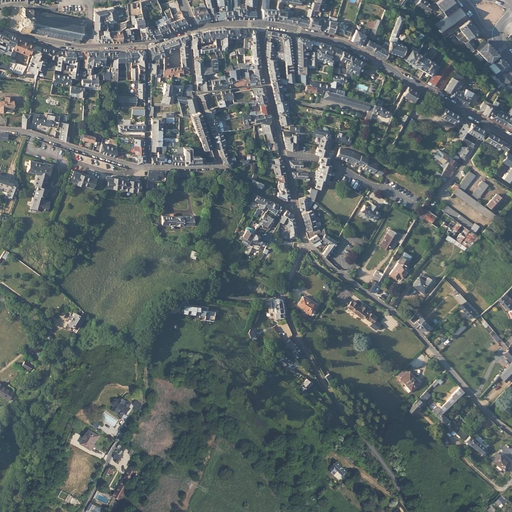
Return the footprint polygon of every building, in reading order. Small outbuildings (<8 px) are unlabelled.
[(219,19),(223,18),(221,0),(215,0),(216,5),(218,5),(219,13),(219,19)] [(221,0),(223,18),(227,18),(232,18),(231,11),(231,10),(228,10),(227,5),(226,0),(221,0)] [(261,0),(261,17),(262,19),(266,19),(268,19),(271,14),(271,9),(268,8),(267,0),(261,0)] [(420,6),(429,11),(433,5),(424,0),(420,0),(418,3),(417,4),(420,6)] [(439,0),(436,3),(445,15),(457,6),(452,0),(439,0)] [(279,2),(280,1),(279,1),(277,9),(275,20),(278,20),(283,21),(286,9),(286,7),(284,6),(284,9),(281,8),(282,3),(279,2)] [(322,4),(313,2),(311,9),(315,10),(321,11),(322,6),(322,4)] [(385,8),(377,6),(361,2),(357,14),(371,18),(367,28),(372,28),(378,30),(385,8)] [(205,7),(204,4),(200,5),(200,6),(199,6),(202,21),(206,20),(209,20),(207,13),(207,12),(206,11),(206,10),(205,9),(205,7)] [(244,5),(244,19),(247,19),(255,19),(255,11),(249,10),(249,5),(244,5)] [(202,21),(199,6),(193,8),(193,6),(190,7),(196,23),(200,22),(202,21)] [(213,19),(216,19),(215,13),(214,6),(208,7),(208,12),(210,20),(213,19)] [(434,44),(434,45),(444,37),(467,19),(457,6),(445,15),(434,24),(421,31),(427,35),(426,37),(431,42),(434,44)] [(48,13),(48,12),(47,12),(47,13),(41,12),(41,11),(40,10),(39,12),(32,10),(32,9),(31,9),(31,10),(24,8),(23,7),(22,8),(22,9),(22,10),(22,11),(22,12),(21,13),(22,13),(20,14),(19,15),(20,16),(21,16),(22,17),(21,19),(21,20),(21,21),(20,21),(19,22),(18,22),(18,23),(19,23),(19,24),(19,25),(19,27),(18,27),(19,28),(18,29),(18,30),(19,30),(27,31),(26,32),(27,32),(71,41),(71,42),(80,43),(80,41),(81,37),(84,35),(85,36),(85,35),(86,30),(87,30),(87,29),(86,29),(86,23),(84,22),(84,20),(77,19),(77,18),(76,17),(76,19),(72,18),(72,17),(71,17),(71,18),(68,17),(68,16),(67,16),(67,17),(62,16),(62,15),(61,15),(61,16),(55,15),(56,14),(55,13),(54,14),(48,13)] [(109,42),(114,42),(113,31),(110,31),(109,27),(112,27),(111,21),(115,21),(112,7),(104,8),(108,21),(106,22),(106,27),(106,29),(107,36),(108,36),(109,42)] [(104,8),(94,11),(93,21),(94,21),(94,23),(94,25),(94,27),(94,28),(102,28),(106,27),(106,22),(108,21),(104,8)] [(295,16),(294,24),(299,25),(306,27),(309,16),(310,13),(311,9),(309,8),(307,13),(306,19),(295,16)] [(275,20),(277,9),(271,9),(271,14),(268,19),(275,20)] [(292,11),(286,9),(283,21),(283,22),(286,22),(290,23),(291,15),(292,11)] [(387,51),(401,55),(405,45),(397,43),(397,41),(395,41),(402,18),(397,14),(388,46),(386,50),(387,51)] [(121,30),(127,24),(130,24),(129,16),(127,17),(128,20),(120,23),(121,30)] [(309,16),(306,27),(310,28),(314,28),(315,23),(316,17),(309,16)] [(329,32),(332,33),(333,30),(336,21),(337,18),(329,16),(329,19),(327,26),(326,31),(329,32)] [(186,25),(183,17),(174,20),(177,28),(181,27),(186,25)] [(318,24),(327,26),(329,19),(319,17),(318,24)] [(167,20),(172,30),(175,29),(177,28),(174,20),(173,21),(173,20),(171,21),(169,18),(167,19),(167,20)] [(148,39),(151,38),(149,30),(146,19),(142,19),(143,26),(145,39),(148,39)] [(363,23),(355,19),(353,27),(358,31),(363,23)] [(467,19),(444,37),(447,41),(455,35),(458,39),(464,35),(466,39),(476,31),(467,19)] [(333,30),(343,33),(346,25),(345,24),(340,23),(336,21),(333,30)] [(159,34),(160,34),(164,32),(169,31),(165,22),(163,23),(156,26),(157,27),(159,34)] [(131,28),(135,28),(135,27),(136,27),(135,23),(132,24),(130,24),(127,24),(121,30),(121,42),(124,42),(127,42),(127,41),(126,29),(131,28)] [(353,27),(346,25),(343,33),(350,36),(353,27)] [(356,43),(359,45),(364,35),(364,34),(358,31),(353,27),(350,36),(349,39),(356,43)] [(93,29),(92,29),(93,34),(93,38),(94,39),(95,40),(97,41),(100,41),(100,35),(101,34),(101,30),(102,30),(102,28),(94,28),(93,29)] [(155,37),(159,36),(155,28),(149,30),(151,38),(155,37)] [(251,37),(251,29),(247,29),(242,28),(237,28),(237,36),(244,36),(244,38),(251,38),(251,37)] [(374,40),(378,30),(372,28),(369,38),(374,40)] [(201,31),(198,32),(199,39),(199,41),(203,41),(213,39),(214,43),(215,50),(220,49),(218,39),(217,29),(213,29),(209,29),(207,30),(201,31)] [(282,43),(280,33),(272,31),(266,30),(266,31),(265,35),(264,40),(271,41),(276,42),(282,43)] [(288,36),(286,34),(283,34),(280,33),(282,43),(289,44),(288,36)] [(6,42),(8,37),(2,34),(0,37),(0,53),(2,54),(3,52),(2,52),(4,46),(1,45),(3,41),(6,42)] [(6,42),(4,46),(2,52),(3,52),(9,55),(16,37),(9,34),(8,37),(6,42)] [(180,37),(176,38),(178,46),(185,43),(182,36),(180,37)] [(304,47),(303,37),(300,37),(297,36),(295,38),(296,44),(296,48),(304,47)] [(21,48),(23,40),(22,40),(20,39),(17,37),(16,37),(9,55),(14,56),(17,47),(21,48)] [(314,57),(319,41),(314,40),(309,38),(309,45),(311,45),(313,46),(313,51),(310,50),(310,49),(309,49),(309,51),(309,57),(314,57)] [(364,48),(369,51),(374,43),(373,42),(368,39),(366,42),(365,41),(361,47),(364,48)] [(174,47),(172,40),(164,43),(160,44),(163,56),(162,73),(162,76),(171,76),(183,76),(183,73),(184,73),(190,76),(190,75),(188,74),(189,72),(187,70),(189,67),(187,55),(187,46),(186,43),(185,43),(178,46),(178,47),(179,47),(181,56),(181,58),(181,67),(168,68),(167,53),(166,53),(165,50),(167,50),(167,51),(168,52),(169,52),(170,51),(169,49),(174,47)] [(271,41),(264,40),(264,45),(264,49),(265,49),(271,50),(274,51),(274,45),(271,44),(271,41)] [(466,49),(471,54),(476,49),(481,44),(477,40),(472,45),(471,44),(466,49)] [(498,54),(485,40),(481,44),(476,49),(488,62),(498,54)] [(330,53),(330,45),(326,44),(319,41),(314,57),(316,57),(328,61),(328,64),(331,65),(331,62),(330,53)] [(30,52),(32,44),(26,42),(24,49),(30,52)] [(422,42),(418,49),(410,62),(417,66),(423,56),(421,55),(427,45),(422,42)] [(290,53),(289,44),(282,43),(283,52),(283,54),(290,53)] [(375,54),(383,59),(387,51),(386,50),(382,48),(374,43),(369,51),(375,54)] [(35,79),(36,76),(37,71),(37,69),(34,68),(40,47),(35,45),(33,53),(33,54),(27,71),(35,74),(34,75),(26,74),(25,77),(35,79)] [(418,49),(411,45),(404,58),(410,62),(418,49)] [(158,57),(155,46),(153,47),(149,48),(150,53),(150,54),(151,55),(151,56),(151,59),(156,57),(158,57)] [(37,69),(37,71),(38,71),(38,69),(42,70),(45,56),(46,48),(40,47),(34,68),(37,69)] [(304,53),(304,47),(296,48),(297,56),(305,56),(305,53),(304,53)] [(339,57),(342,50),(339,49),(334,47),(333,47),(333,56),(339,57)] [(423,56),(417,66),(423,70),(434,51),(430,48),(429,50),(430,51),(426,58),(423,55),(423,56)] [(56,57),(57,50),(50,49),(48,49),(47,56),(50,56),(51,57),(51,58),(51,59),(52,59),(53,59),(54,58),(54,57),(56,57)] [(139,49),(135,50),(136,59),(138,59),(142,59),(144,59),(144,51),(142,49),(139,49)] [(283,54),(283,52),(277,51),(276,51),(277,54),(272,54),(271,50),(265,49),(265,53),(265,58),(284,60),(283,54)] [(471,54),(483,68),(488,64),(489,63),(488,62),(476,49),(471,54)] [(59,50),(58,58),(59,58),(59,60),(57,60),(56,65),(55,65),(54,68),(54,69),(62,70),(63,61),(63,58),(64,58),(64,51),(62,51),(59,50)] [(348,61),(349,54),(349,53),(346,52),(342,50),(339,57),(339,58),(348,61)] [(73,59),(74,51),(73,51),(67,51),(66,61),(65,64),(72,64),(73,59)] [(434,51),(423,70),(430,74),(436,64),(433,62),(436,56),(438,57),(439,55),(434,51)] [(284,63),(292,62),(290,53),(283,54),(284,60),(284,63)] [(356,74),(363,61),(359,59),(349,54),(348,61),(347,63),(346,68),(351,71),(356,74)] [(501,71),(508,65),(498,54),(491,61),(501,71)] [(437,89),(441,91),(453,71),(457,63),(444,55),(428,81),(427,83),(433,87),(437,89)] [(304,65),(304,63),(304,58),(305,58),(305,56),(297,56),(297,65),(304,65)] [(22,75),(26,67),(15,63),(16,60),(12,58),(8,70),(22,75)] [(284,60),(265,58),(267,68),(269,79),(277,78),(286,79),(286,73),(284,63),(284,60)] [(488,64),(498,74),(501,71),(491,61),(489,63),(488,64)] [(284,63),(286,73),(293,72),(292,62),(284,63)] [(345,74),(346,68),(347,63),(346,62),(345,68),(339,66),(339,67),(339,73),(340,73),(345,74)] [(462,76),(466,69),(468,67),(460,63),(458,62),(457,63),(453,71),(455,72),(460,76),(461,74),(462,76)] [(511,78),(511,77),(511,76),(511,69),(508,65),(501,71),(498,74),(497,75),(501,80),(506,84),(511,78)] [(247,76),(251,76),(260,74),(260,72),(259,68),(251,69),(252,72),(247,73),(247,76)] [(231,86),(237,85),(236,79),(237,79),(235,69),(232,69),(229,69),(229,73),(229,74),(231,86)] [(76,80),(79,80),(79,76),(85,76),(85,70),(77,70),(77,71),(76,80)] [(251,78),(251,76),(247,76),(247,73),(246,70),(242,70),(244,78),(241,78),(242,84),(242,85),(249,84),(254,84),(253,78),(251,78)] [(209,89),(211,89),(210,79),(207,80),(207,75),(206,72),(203,73),(204,80),(205,90),(209,89)] [(286,79),(287,81),(294,83),(294,79),(293,72),(286,73),(286,79)] [(451,94),(462,77),(462,76),(461,74),(460,76),(455,72),(450,80),(444,90),(451,94)] [(202,73),(195,73),(196,76),(196,82),(204,80),(203,73),(202,73)] [(52,82),(70,85),(71,79),(71,76),(68,76),(61,75),(53,74),(53,78),(52,80),(52,82)] [(223,87),(226,87),(226,81),(225,81),(224,77),(224,74),(218,75),(219,78),(220,88),(223,87)] [(260,74),(251,76),(251,78),(253,78),(254,84),(263,82),(262,81),(260,74)] [(84,85),(97,85),(97,83),(97,82),(97,79),(91,79),(87,79),(84,79),(84,77),(81,77),(81,87),(83,87),(84,85)] [(216,88),(220,88),(219,78),(211,79),(211,77),(210,78),(210,79),(211,89),(216,88)] [(465,104),(473,92),(466,88),(463,93),(458,91),(464,81),(463,80),(464,78),(462,77),(451,94),(450,96),(450,97),(463,103),(465,104)] [(286,83),(287,81),(286,79),(277,78),(269,79),(270,79),(271,86),(272,91),(284,90),(286,90),(286,87),(282,87),(281,87),(280,87),(278,80),(280,80),(280,81),(286,83)] [(201,91),(205,90),(204,80),(196,82),(197,85),(200,85),(201,91)] [(322,89),(325,90),(328,91),(329,85),(315,81),(309,81),(310,85),(317,87),(320,88),(322,89)] [(144,86),(144,83),(138,83),(134,82),(134,89),(135,89),(135,94),(138,94),(138,102),(144,103),(144,97),(144,86)] [(176,90),(191,91),(191,85),(170,84),(170,95),(172,95),(176,96),(176,90)] [(69,96),(83,97),(83,87),(81,87),(79,86),(70,86),(69,96)] [(255,94),(264,93),(265,93),(264,86),(252,87),(253,95),(255,94)] [(413,101),(417,92),(407,86),(401,98),(402,99),(404,96),(413,101)] [(374,106),(374,103),(334,92),(332,92),(328,91),(325,90),(323,97),(368,109),(369,105),(374,106)] [(251,102),(249,103),(249,106),(259,104),(266,103),(265,98),(264,93),(255,94),(255,95),(256,97),(257,101),(251,102)] [(135,95),(117,94),(117,96),(117,101),(117,106),(119,106),(135,106),(135,95)] [(170,95),(163,94),(161,101),(170,103),(172,95),(170,95)] [(204,110),(209,108),(206,96),(205,94),(198,95),(201,102),(203,110),(204,110)] [(188,104),(191,113),(198,111),(195,103),(194,97),(193,97),(186,99),(188,104)] [(374,106),(372,112),(388,116),(390,111),(387,110),(387,109),(386,109),(386,108),(382,107),(381,108),(382,106),(377,105),(379,99),(376,98),(374,103),(374,106)] [(282,100),(274,99),(276,108),(277,113),(287,112),(286,109),(284,101),(282,100)] [(0,111),(5,111),(5,108),(12,108),(12,100),(4,101),(0,100),(0,111)] [(504,124),(504,125),(508,117),(505,115),(497,111),(498,109),(499,108),(497,107),(499,103),(494,100),(492,104),(491,106),(491,108),(494,109),(490,117),(497,121),(504,124)] [(180,103),(178,102),(181,117),(188,116),(188,114),(183,114),(180,103)] [(487,115),(491,108),(491,106),(482,102),(478,110),(478,111),(483,114),(487,115)] [(266,103),(259,104),(261,111),(268,110),(267,107),(266,103)] [(465,130),(470,122),(437,103),(434,109),(436,110),(435,112),(439,115),(439,114),(453,122),(454,120),(462,125),(457,133),(455,132),(454,134),(461,138),(461,137),(464,132),(465,130)] [(261,111),(259,104),(249,106),(250,112),(254,111),(255,113),(261,111)] [(364,121),(369,122),(372,112),(374,106),(369,105),(368,109),(364,121)] [(214,112),(213,107),(209,108),(204,110),(205,113),(206,117),(212,115),(212,113),(214,112)] [(198,111),(191,113),(189,113),(197,135),(198,135),(202,147),(203,149),(204,149),(205,151),(203,151),(206,158),(204,158),(205,163),(214,162),(215,160),(208,141),(201,119),(198,111)] [(269,114),(268,111),(255,115),(253,115),(254,122),(270,118),(269,114)] [(50,125),(52,117),(52,115),(46,113),(45,115),(45,119),(35,117),(36,113),(33,112),(31,122),(50,126),(50,125)] [(287,112),(277,113),(279,119),(280,124),(289,122),(287,112)] [(21,127),(28,128),(30,114),(22,113),(21,127)] [(65,141),(66,132),(66,127),(66,123),(67,115),(64,115),(63,122),(60,122),(60,119),(52,117),(50,125),(58,126),(57,138),(65,141)] [(161,117),(150,118),(150,121),(150,145),(154,146),(158,146),(170,146),(170,143),(161,142),(161,117)] [(216,121),(208,123),(210,129),(212,134),(220,132),(216,121)] [(483,129),(470,122),(465,130),(479,138),(483,129)] [(271,127),(271,125),(261,128),(263,133),(264,133),(272,131),(271,127)] [(314,133),(313,136),(319,137),(330,140),(331,138),(330,136),(329,136),(329,133),(327,133),(322,132),(322,129),(319,129),(318,130),(318,131),(314,130),(314,133)] [(267,142),(274,141),(273,136),(272,131),(264,133),(265,138),(266,138),(267,142)] [(296,141),(295,134),(290,133),(282,131),(282,135),(283,137),(284,141),(296,141)] [(476,139),(464,132),(461,137),(474,144),(475,145),(478,139),(477,138),(476,139)] [(489,133),(488,132),(483,139),(496,146),(497,145),(504,149),(508,144),(500,139),(489,133)] [(94,136),(81,133),(80,138),(93,141),(94,136)] [(330,140),(319,137),(317,147),(328,149),(330,140)] [(474,144),(461,137),(461,138),(460,140),(472,147),(474,144)] [(270,149),(276,148),(275,144),(274,141),(267,142),(265,143),(265,145),(266,147),(267,150),(268,150),(267,149),(269,148),(270,148),(270,149)] [(296,141),(284,141),(285,145),(286,149),(294,150),(295,146),(295,144),(296,141)] [(116,147),(101,143),(99,152),(109,155),(115,157),(116,151),(116,150),(116,147)] [(133,144),(133,149),(136,149),(136,155),(143,155),(142,144),(133,144)] [(466,147),(463,145),(460,149),(457,153),(460,155),(459,157),(464,160),(471,149),(466,146),(466,147)] [(184,164),(182,147),(178,147),(177,147),(176,155),(172,155),(172,164),(180,164),(184,164)] [(200,163),(201,163),(200,159),(199,157),(190,157),(190,147),(182,147),(184,164),(191,164),(200,163)] [(221,157),(226,155),(227,155),(226,153),(225,150),(223,147),(218,149),(219,153),(221,157)] [(327,154),(328,149),(317,147),(316,152),(316,155),(319,156),(325,157),(325,154),(327,154)] [(384,168),(377,165),(375,164),(374,163),(373,163),(373,162),(370,161),(371,160),(368,158),(368,157),(364,155),(364,157),(362,156),(361,155),(357,153),(357,154),(355,153),(353,153),(351,152),(349,152),(350,151),(342,148),(342,150),(340,149),(339,149),(338,149),(335,158),(338,159),(339,158),(346,161),(346,162),(350,163),(353,165),(353,164),(359,167),(359,166),(363,168),(362,170),(369,173),(369,172),(376,176),(377,174),(380,176),(384,168)] [(504,154),(500,160),(510,166),(506,172),(505,172),(506,173),(502,178),(511,184),(511,182),(511,155),(504,150),(505,149),(504,149),(502,153),(504,154)] [(443,152),(438,160),(443,163),(446,157),(448,155),(443,152)] [(144,161),(144,155),(143,155),(136,155),(132,154),(132,156),(136,157),(136,163),(142,163),(144,161)] [(225,164),(228,167),(231,165),(230,161),(235,158),(233,154),(228,158),(226,155),(221,157),(224,163),(225,164)] [(329,158),(325,157),(319,156),(319,159),(318,162),(321,163),(327,164),(328,161),(329,158)] [(273,165),(282,163),(281,160),(280,157),(279,157),(274,158),(271,158),(269,158),(270,162),(273,164),(273,165)] [(454,161),(449,158),(449,159),(444,167),(437,178),(443,181),(444,182),(451,170),(450,169),(455,161),(454,161)] [(44,163),(30,159),(26,171),(36,174),(33,184),(36,185),(32,198),(31,198),(28,208),(40,211),(41,210),(45,212),(48,202),(43,200),(44,197),(45,197),(48,188),(45,188),(48,177),(49,177),(53,164),(44,161),(44,163)] [(331,165),(327,164),(321,163),(319,168),(318,167),(318,170),(316,169),(314,177),(316,177),(315,180),(317,180),(315,187),(322,188),(324,183),(325,179),(326,179),(327,180),(328,178),(327,178),(329,167),(330,168),(330,166),(331,166),(331,165)] [(96,178),(74,171),(71,180),(93,187),(96,178)] [(164,177),(166,171),(164,171),(155,171),(148,171),(147,180),(156,180),(156,177),(164,177)] [(475,175),(469,171),(468,171),(458,185),(457,187),(463,191),(475,175)] [(0,182),(11,185),(13,179),(2,176),(0,182)] [(124,177),(107,177),(107,187),(123,188),(123,190),(140,192),(141,181),(124,180),(124,177)] [(249,181),(249,182),(253,185),(262,189),(265,184),(255,178),(252,177),(249,181)] [(443,181),(437,178),(432,187),(438,190),(443,181)] [(280,180),(279,180),(278,180),(277,186),(277,188),(278,188),(280,188),(280,186),(286,186),(285,181),(280,180)] [(471,197),(477,201),(488,185),(482,180),(471,197)] [(13,199),(17,187),(16,187),(11,185),(8,197),(13,199)] [(453,193),(492,220),(497,215),(477,201),(471,197),(463,191),(457,187),(453,192),(453,193)] [(431,190),(427,196),(433,199),(437,193),(431,190)] [(288,192),(287,192),(278,192),(277,192),(277,196),(283,199),(282,200),(288,200),(288,192)] [(502,199),(495,193),(486,204),(492,209),(502,199)] [(256,194),(253,200),(259,202),(257,208),(260,209),(261,210),(265,198),(256,194)] [(298,198),(300,207),(307,206),(306,202),(308,201),(309,198),(308,198),(309,197),(305,197),(298,198)] [(268,207),(271,201),(265,198),(261,210),(264,212),(266,207),(268,207)] [(272,211),(275,203),(271,201),(268,207),(267,210),(268,210),(268,209),(272,211)] [(300,207),(301,211),(307,209),(307,208),(311,208),(313,203),(308,201),(306,202),(307,206),(300,207)] [(376,206),(372,203),(370,206),(368,205),(367,206),(364,204),(360,211),(364,212),(363,214),(374,220),(375,217),(377,219),(380,215),(378,214),(379,212),(374,209),(376,206)] [(469,230),(474,224),(445,204),(441,210),(469,230)] [(421,206),(417,214),(430,223),(435,216),(421,206)] [(285,217),(286,218),(290,217),(292,213),(286,209),(283,214),(285,217)] [(430,223),(448,235),(451,237),(462,244),(465,247),(468,249),(478,236),(474,233),(469,230),(441,210),(440,209),(435,216),(430,223)] [(313,217),(312,210),(301,213),(303,220),(313,217)] [(272,224),(275,219),(270,216),(271,215),(269,214),(269,216),(265,213),(263,215),(264,215),(262,218),(272,224)] [(172,216),(163,216),(163,224),(172,225),(172,228),(175,228),(175,225),(194,225),(194,215),(176,215),(176,214),(172,214),(172,216)] [(289,238),(296,236),(295,230),(292,217),(290,217),(286,218),(285,218),(289,238)] [(305,226),(314,222),(313,217),(303,220),(305,226)] [(269,228),(272,224),(262,218),(258,224),(257,226),(258,227),(260,225),(262,225),(262,224),(269,228)] [(311,228),(315,227),(314,222),(305,226),(306,231),(311,230),(311,228)] [(89,224),(86,223),(80,236),(87,239),(92,228),(88,226),(89,224)] [(469,230),(474,233),(479,226),(475,223),(474,224),(469,230)] [(245,232),(242,237),(249,240),(253,234),(248,232),(250,226),(248,225),(245,232)] [(398,234),(389,229),(387,232),(388,233),(381,245),(387,249),(394,237),(395,238),(398,234)] [(248,244),(250,245),(252,241),(259,245),(262,241),(258,238),(260,236),(259,236),(261,232),(255,230),(253,234),(249,240),(248,244)] [(327,245),(332,248),(336,241),(332,239),(325,235),(323,234),(322,234),(321,233),(320,235),(321,236),(320,237),(328,241),(329,242),(327,245)] [(314,235),(308,239),(314,246),(319,242),(319,241),(321,239),(319,237),(318,237),(317,237),(316,234),(314,235)] [(241,245),(246,247),(248,244),(249,240),(242,237),(241,240),(243,242),(241,245)] [(451,237),(449,240),(460,247),(462,244),(451,237)] [(246,255),(251,245),(250,245),(248,244),(246,247),(242,254),(246,255)] [(325,258),(326,258),(332,248),(327,245),(322,254),(326,257),(325,258)] [(201,253),(193,250),(191,257),(199,260),(201,253)] [(398,262),(398,261),(403,265),(410,256),(404,252),(397,261),(398,262)] [(398,262),(389,274),(394,278),(397,273),(399,275),(402,277),(409,269),(403,265),(398,261),(398,262)] [(371,279),(377,282),(382,273),(376,269),(371,279)] [(429,285),(419,277),(413,285),(423,293),(429,285)] [(366,289),(371,293),(376,283),(371,280),(366,289)] [(252,287),(248,284),(244,291),(248,294),(252,287)] [(463,302),(465,300),(458,293),(455,296),(462,303),(463,302)] [(315,303),(311,309),(312,310),(317,303),(303,294),(302,296),(315,303)] [(304,310),(309,313),(311,309),(315,303),(302,296),(301,295),(296,304),(303,308),(305,309),(304,310)] [(339,301),(345,305),(349,300),(343,296),(339,301)] [(510,307),(501,296),(497,299),(498,300),(507,310),(510,307)] [(272,298),(272,310),(280,310),(278,298),(275,298),(272,298)] [(349,300),(345,305),(363,318),(364,317),(372,323),(377,318),(370,312),(370,313),(368,312),(370,309),(362,303),(359,307),(354,303),(355,302),(352,300),(351,301),(349,300)] [(465,300),(463,302),(474,314),(476,312),(465,300)] [(75,305),(72,303),(70,302),(66,309),(68,310),(71,312),(75,305)] [(462,303),(459,306),(470,318),(474,314),(463,302),(462,303)] [(184,305),(183,313),(193,314),(193,316),(195,317),(195,314),(200,314),(200,307),(184,305)] [(207,320),(208,310),(206,310),(206,307),(200,307),(200,314),(195,314),(195,317),(201,317),(200,319),(207,320)] [(77,328),(83,318),(74,312),(68,322),(77,328)] [(413,316),(410,319),(420,331),(427,325),(420,316),(416,320),(413,316)] [(79,329),(85,319),(83,318),(77,328),(79,329)] [(293,343),(288,346),(294,357),(298,355),(296,351),(298,349),(294,342),(293,343)] [(509,360),(511,357),(511,353),(508,349),(503,354),(509,360)] [(283,355),(277,362),(283,366),(284,365),(285,364),(286,364),(288,366),(291,361),(283,355)] [(34,364),(27,360),(23,366),(31,370),(34,364)] [(323,375),(326,381),(331,377),(326,370),(324,372),(325,374),(323,375)] [(400,377),(410,390),(418,383),(408,370),(400,377)] [(298,390),(301,393),(305,394),(306,392),(303,389),(310,381),(306,378),(298,390)] [(0,394),(9,400),(13,394),(0,385),(1,384),(0,383),(0,394)] [(462,391),(458,387),(450,396),(440,407),(437,409),(435,407),(435,406),(431,410),(435,414),(439,409),(442,411),(462,391)] [(429,395),(425,390),(417,398),(421,402),(422,402),(429,395)] [(127,412),(128,413),(131,409),(129,408),(130,406),(133,403),(129,400),(128,402),(126,401),(127,400),(122,397),(120,399),(118,398),(116,399),(114,402),(114,405),(115,406),(113,409),(118,412),(119,412),(120,413),(119,414),(123,417),(125,413),(127,412)] [(414,402),(408,410),(412,413),(421,402),(417,398),(414,402)] [(143,405),(137,401),(134,405),(142,410),(141,409),(143,405)] [(328,408),(326,407),(317,415),(319,417),(328,409),(328,408)] [(328,409),(319,417),(323,420),(332,412),(328,409)] [(439,409),(435,414),(448,426),(450,424),(448,422),(449,420),(440,412),(442,411),(439,409)] [(449,427),(448,426),(447,427),(448,428),(447,429),(452,433),(453,433),(459,438),(460,437),(456,433),(449,427)] [(461,428),(456,433),(460,437),(463,439),(467,434),(461,428)] [(100,436),(90,431),(84,443),(85,443),(84,446),(88,448),(88,449),(94,451),(96,446),(95,446),(100,436)] [(436,436),(441,441),(444,438),(439,433),(436,436)] [(469,436),(464,440),(474,448),(475,449),(481,454),(486,449),(473,438),(472,439),(469,436)] [(114,458),(119,461),(123,457),(121,455),(123,451),(121,449),(114,458)] [(496,451),(490,458),(493,461),(499,454),(496,451)] [(493,461),(497,464),(504,470),(510,463),(499,453),(499,454),(493,461)] [(198,476),(205,463),(200,460),(193,473),(197,475),(198,476)] [(326,470),(332,474),(337,469),(343,475),(347,470),(336,460),(326,470)] [(115,492),(113,496),(121,501),(127,490),(126,490),(130,484),(132,485),(134,483),(131,482),(137,470),(131,467),(116,493),(115,492)] [(62,496),(62,497),(70,501),(73,497),(64,493),(62,496)] [(503,503),(505,505),(507,501),(501,496),(499,499),(503,503)] [(80,501),(73,497),(70,501),(77,505),(80,501)] [(104,511),(105,511),(91,503),(87,511),(104,511)]
